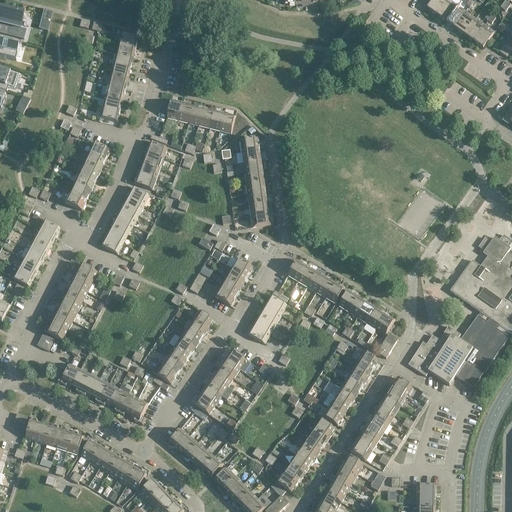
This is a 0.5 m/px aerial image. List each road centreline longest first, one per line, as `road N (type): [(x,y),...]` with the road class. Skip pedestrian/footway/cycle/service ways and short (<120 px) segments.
road 1 (residential): [(6,385),(41,297),(70,245),(92,227),(151,117),(166,58)]
road 2 (residential): [(142,454),(272,266)]
road 3 (residential): [(448,511),(448,475),(465,411),(393,363)]
road 4 (residential): [(6,385),(142,454)]
